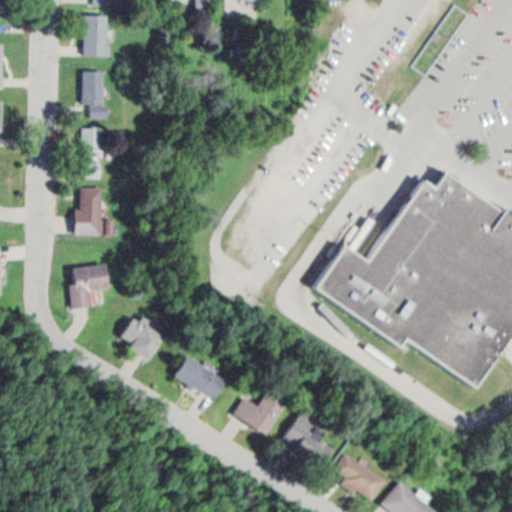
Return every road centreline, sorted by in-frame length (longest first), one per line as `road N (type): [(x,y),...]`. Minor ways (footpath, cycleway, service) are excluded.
road 1 (residential): [(285,511),(161,413),(96,378),(43,313)]
road 2 (residential): [(43,313),(49,0)]
